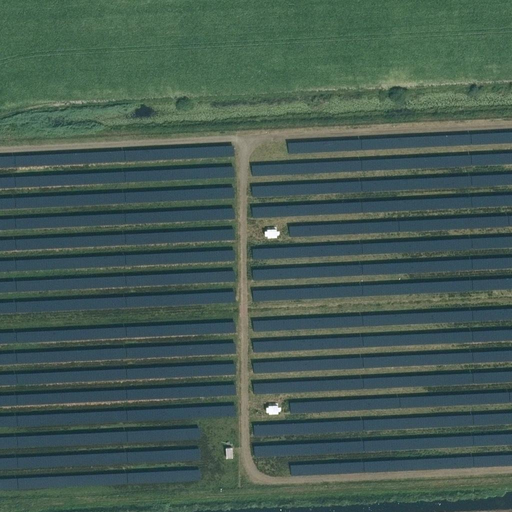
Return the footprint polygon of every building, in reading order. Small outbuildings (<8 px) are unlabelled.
[(511,142),(511,131),(485,132),(486,144),(511,142)] [(443,146),(443,135),(378,137),(379,148),(443,146)] [(289,141),(289,153),(350,150),(349,139),(289,141)] [(235,156),(235,144),(134,149),(135,160),(235,156)] [(30,154),(31,165),(121,161),(120,156),(128,156),(128,150),(30,154)] [(483,165),(511,163),(511,151),(482,153),(483,165)] [(454,155),(383,158),(384,169),(454,166),(454,155)] [(253,176),(345,171),(345,159),(252,164),(253,176)] [(126,181),(235,177),(235,165),(134,169),(135,179),(129,179),(129,172),(126,172),(126,181)] [(119,172),(0,176),(0,187),(119,183),(119,172)] [(511,184),(511,172),(483,174),(484,186),(511,184)] [(373,179),(373,191),(454,187),(454,175),(373,179)] [(252,185),(253,196),(367,191),(367,180),(252,185)] [(0,208),(236,199),(235,187),(0,196),(0,208)] [(253,205),(253,217),(369,212),(369,211),(467,207),(466,204),(475,204),(475,205),(481,205),(481,206),(511,205),(511,194),(369,200),(370,201),(253,205)] [(0,217),(0,229),(236,220),(235,208),(0,217)] [(511,214),(290,224),(290,236),(511,226),(511,214)] [(235,228),(0,238),(0,249),(236,240),(235,228)] [(511,235),(253,246),(254,258),(511,247),(511,235)] [(160,260),(160,263),(236,261),(236,249),(157,252),(157,260),(160,260)] [(19,270),(106,266),(105,256),(6,259),(7,269),(19,268),(19,270)] [(481,269),(511,267),(511,256),(372,262),(373,274),(481,269)] [(354,264),(253,268),(254,279),(355,276),(354,264)] [(117,286),(236,281),(236,270),(127,274),(127,275),(117,275),(117,286)] [(111,276),(45,279),(45,286),(76,285),(76,287),(112,285),(111,276)] [(511,288),(511,277),(487,278),(487,285),(484,285),(484,290),(511,288)] [(0,291),(39,290),(39,279),(0,280),(0,291)] [(399,283),(399,293),(473,290),(473,286),(467,287),(467,280),(399,283)] [(340,286),(253,289),(254,301),(341,297),(340,286)] [(231,292),(0,301),(0,311),(236,302),(235,291),(231,291),(231,292)] [(511,319),(511,307),(382,313),(383,324),(511,319)] [(236,321),(156,324),(156,335),(236,332),(236,321)] [(398,345),(511,339),(511,328),(397,333),(398,345)] [(351,336),(254,340),(254,351),(352,348),(351,336)] [(236,343),(146,345),(146,355),(236,353),(236,343)] [(127,348),(0,352),(0,363),(127,358),(127,348)] [(383,366),(511,360),(511,349),(380,355),(380,364),(383,364),(383,366)] [(341,358),(254,360),(254,372),(341,369),(341,358)] [(202,374),(237,373),(236,362),(190,365),(177,366),(178,375),(202,374)] [(0,384),(17,383),(17,378),(22,378),(21,377),(28,376),(28,383),(128,379),(127,368),(0,373),(0,384)] [(511,381),(511,369),(492,371),(492,377),(497,377),(497,382),(511,381)] [(469,373),(254,381),(255,392),(470,384),(469,373)] [(6,405),(188,396),(188,385),(26,393),(26,394),(6,395),(6,405)] [(361,399),(291,401),(291,412),(361,410),(361,399)] [(98,411),(4,416),(4,426),(35,424),(99,421),(98,411)] [(375,428),(474,424),(473,414),(374,418),(375,428)] [(199,427),(137,429),(137,433),(140,433),(140,440),(197,438),(197,435),(200,435),(199,427)] [(47,444),(99,443),(99,433),(47,434),(47,444)] [(20,436),(0,436),(0,447),(17,447),(16,440),(20,440),(20,436)] [(339,441),(255,445),(255,456),(339,452),(339,441)] [(0,467),(201,461),(201,450),(0,456),(0,467)] [(327,463),(292,463),(292,475),(328,475),(327,463)]
